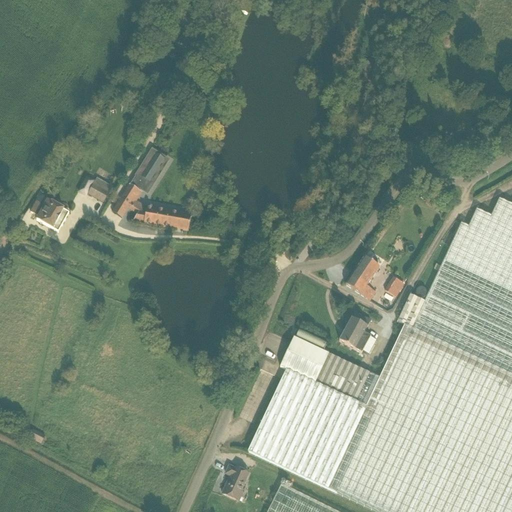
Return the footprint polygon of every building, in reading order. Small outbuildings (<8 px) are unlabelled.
[(191,0),(182,14),(192,21),(205,0),(191,0)] [(419,28),(416,37),(423,40),(427,31),(419,28)] [(363,62),(359,71),(368,75),(372,65),(363,62)] [(137,191),(138,189),(140,187),(147,191),(167,160),(151,150),(134,177),(135,178),(130,186),(128,185),(117,204),(128,210),(132,212),(137,204),(136,203),(142,193),(137,191)] [(92,187),(88,195),(103,204),(112,188),(96,179),(92,187)] [(511,511),(511,206),(499,200),(490,217),(476,211),(468,228),(461,225),(424,304),(412,330),(404,327),(380,379),(340,361),(329,355),(314,385),(286,372),(247,453),(371,511),(511,511)] [(36,202),(30,213),(38,217),(36,221),(53,231),(62,214),(64,211),(47,201),(44,207),(36,202)] [(142,207),(137,216),(133,222),(188,232),(191,217),(146,209),(142,207)] [(385,269),(381,266),(379,269),(364,258),(345,286),(369,302),(375,293),(373,292),(375,288),(375,287),(385,269)] [(396,301),(404,286),(392,279),(384,294),(396,301)] [(396,324),(404,327),(412,330),(424,304),(409,296),(396,324)] [(355,314),(339,343),(361,355),(370,338),(364,335),(370,322),(355,314)] [(297,332),(295,339),(323,351),(326,344),(297,332)] [(293,339),(279,369),(286,372),(314,385),(329,355),(293,339)] [(29,439),(41,446),(45,438),(33,431),(29,439)] [(230,477),(222,495),(236,501),(248,475),(234,469),(229,467),(225,475),(230,477)] [(329,511),(281,489),(268,511),(329,511)]
